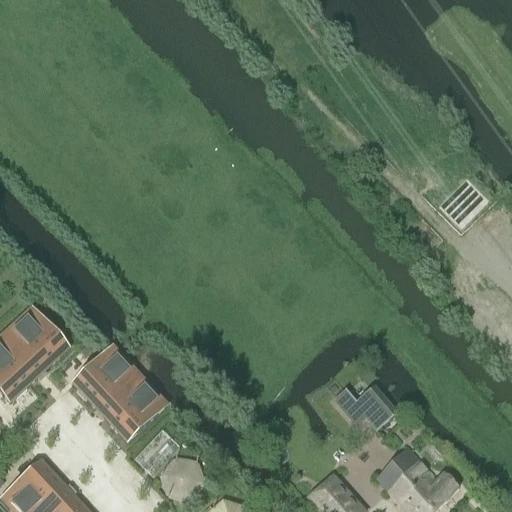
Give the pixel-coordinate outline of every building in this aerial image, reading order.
[(407,163),(418,176),(442,155),(431,142),(407,163)] [(0,338),(0,395),(10,406),(68,352),(30,311),(0,338)] [(71,387),(125,446),(167,408),(113,349),(71,387)] [(364,424),(375,436),(397,417),(374,390),(355,406),(343,393),(332,403),(356,431),(364,424)] [(438,485),(425,471),(407,452),(375,483),(402,511),(438,511),(460,492),(446,477),(438,485)] [(0,502),(9,511),(84,511),(41,464),(0,502)] [(341,485),(313,510),(315,511),(351,511),(359,505),(341,485)]
